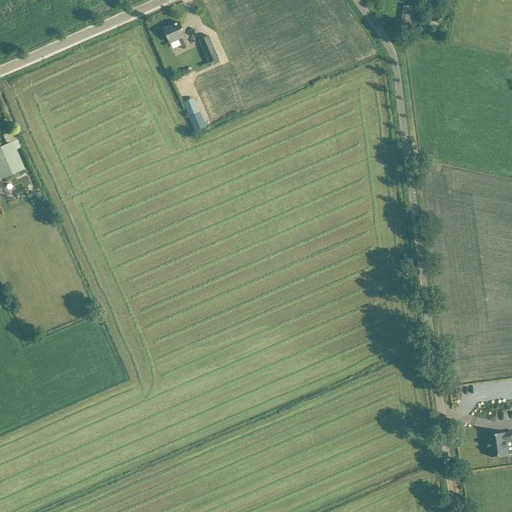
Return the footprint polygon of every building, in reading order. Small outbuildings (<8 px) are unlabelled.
[(412,23),(415,7),(403,5),(400,20),(412,23)] [(186,36),(184,32),(180,23),(164,29),(171,43),(179,39),(183,49),(190,46),(185,36),(186,36)] [(210,64),(219,59),(208,36),(199,40),(210,64)] [(195,101),(185,106),(197,131),(206,127),(195,101)] [(16,149),(20,147),(13,130),(3,135),(7,144),(0,147),(0,180),(24,169),(16,149)] [(22,207),(30,207),(31,198),(23,197),(22,207)] [(490,448),(491,457),(511,454),(511,432),(505,433),(486,436),(488,447),(488,448),(490,448)]
